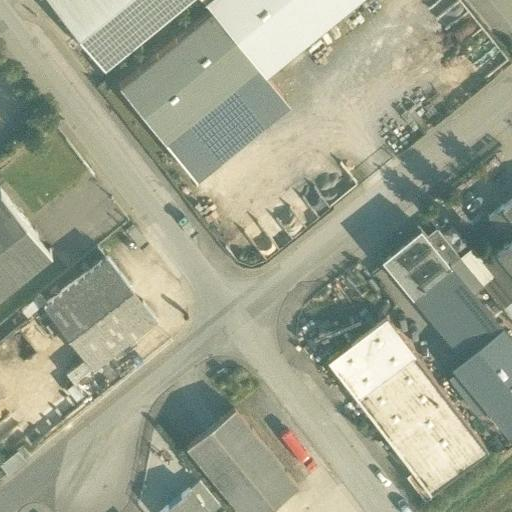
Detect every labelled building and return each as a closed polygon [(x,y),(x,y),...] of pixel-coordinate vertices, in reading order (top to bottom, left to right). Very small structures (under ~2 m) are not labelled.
[(52,0),(103,63),(181,0),(206,0),(212,6),(119,82),(164,138),(257,62),(265,72),(353,0),(52,0)] [(501,50),(461,0),(427,0),(461,41),(458,44),(478,69),(501,50)] [(257,62),(164,138),(194,175),(287,100),(265,72),(257,62)] [(293,89),(277,70),(270,76),(285,95),(293,89)] [(0,289),(51,249),(0,186),(0,289)] [(511,195),(502,204),(511,216),(511,195)] [(508,240),(511,236),(511,216),(502,204),(487,215),(508,240)] [(382,256),(412,293),(449,263),(427,235),(419,226),(382,256)] [(449,263),(459,255),(436,227),(427,235),(449,263)] [(511,296),(511,236),(508,240),(483,260),(494,273),(511,296)] [(471,245),(459,255),(482,283),(494,273),(483,260),(471,245)] [(43,303),(92,366),(155,317),(106,254),(43,303)] [(412,293),(463,355),(464,354),(500,325),(449,263),(412,293)] [(511,296),(494,273),(482,283),(502,307),(511,298),(511,296)] [(511,319),(511,298),(502,307),(511,319)] [(406,311),(417,323),(405,332),(422,353),(440,338),(413,305),(406,311)] [(326,358),(355,396),(414,351),(385,313),(326,358)] [(511,427),(511,339),(500,325),(464,354),(469,360),(457,369),(507,431),(511,427)] [(355,396),(385,434),(443,390),(414,351),(355,396)] [(487,448),(443,390),(385,434),(429,492),(487,448)] [(187,445),(240,511),(264,511),(297,485),(234,406),(187,445)] [(0,461),(0,463),(7,472),(25,457),(17,448),(0,461)] [(197,481),(189,487),(204,505),(212,499),(197,481)] [(209,511),(204,505),(189,487),(158,511),(209,511)]
